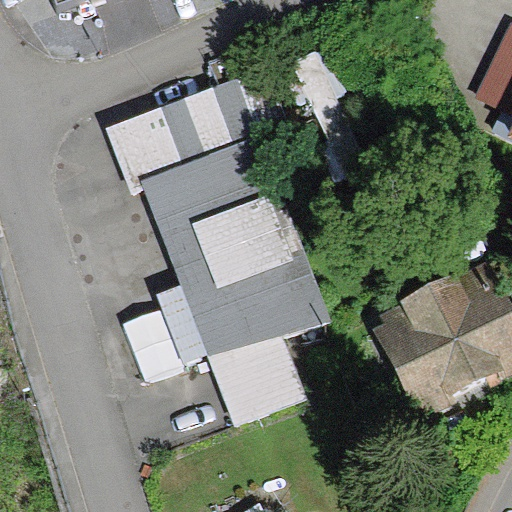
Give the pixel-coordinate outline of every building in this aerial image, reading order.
[(52,0),(57,14),(97,0),(52,0)] [(511,119),(511,28),(477,103),(511,119)] [(370,175),(317,59),(291,71),(344,186),(370,175)] [(266,76),(105,134),(132,202),(145,197),(182,293),(209,364),(235,433),(309,406),(285,344),(334,329),(264,147),(291,136),(266,76)] [(493,243),(511,232),(511,211),(494,180),(465,196),(493,243)] [(372,337),(417,432),(458,412),(455,406),(511,379),(511,317),(488,268),(379,321),(384,331),(372,337)] [(209,364),(182,293),(157,302),(184,372),(209,364)]
